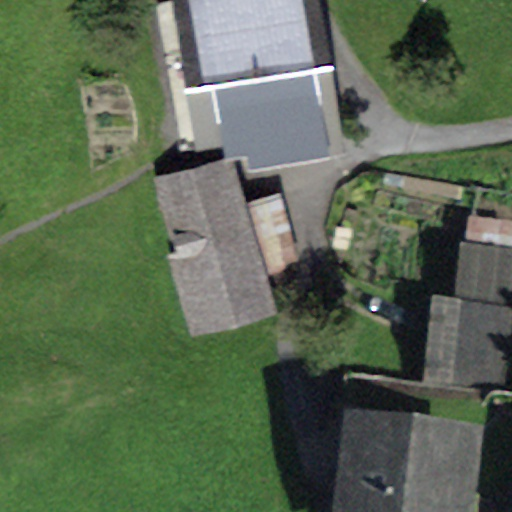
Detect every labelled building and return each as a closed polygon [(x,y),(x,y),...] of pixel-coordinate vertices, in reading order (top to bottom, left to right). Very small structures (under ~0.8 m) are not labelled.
[(166,89),(175,87),(306,65),(294,0),(205,0),(150,10),(165,89),(166,89)] [(246,161),(321,147),(306,65),(175,87),(166,89),(165,89),(174,139),(240,127),(246,161)] [(228,211),(216,169),(161,184),(181,258),(171,261),(192,328),(266,306),(255,268),(290,259),(274,198),(228,211)] [(432,309),(423,387),(493,394),(501,318),(511,319),(511,262),(462,257),(456,312),(432,309)] [(357,440),(348,511),(449,511),(457,452),(357,440)]
